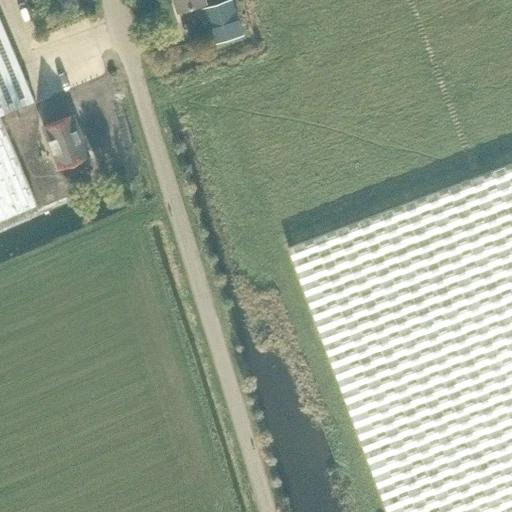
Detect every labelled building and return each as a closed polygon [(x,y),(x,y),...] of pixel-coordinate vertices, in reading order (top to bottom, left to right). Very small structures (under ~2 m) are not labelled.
[(172,0),(176,12),(206,3),(205,0),(172,0)] [(242,33),(231,0),(226,0),(204,7),(215,42),(242,33)] [(0,219),(36,204),(0,117),(0,115),(34,101),(0,18),(0,219)] [(41,127),(58,169),(90,156),(73,114),(41,127)] [(34,161),(22,166),(31,187),(43,183),(34,161)] [(511,511),(511,162),(288,247),(387,511),(511,511)]
